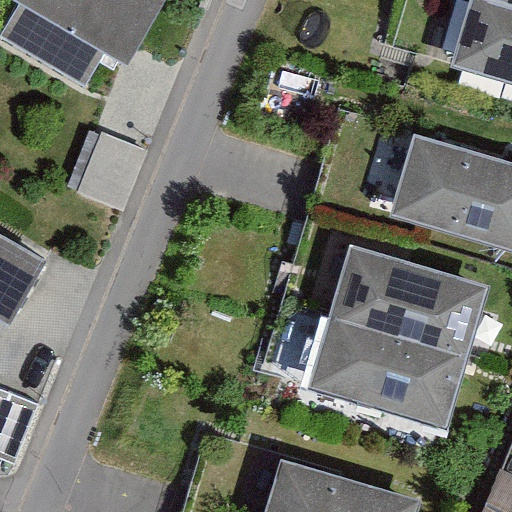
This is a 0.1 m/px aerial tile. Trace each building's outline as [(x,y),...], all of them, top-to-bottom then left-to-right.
[(17,0),(20,2),(0,35),(0,37),(85,87),(106,51),(129,65),(167,0),(17,0)] [(511,4),(495,0),(471,0),(452,65),(511,82),(511,4)] [(511,159),(414,128),(386,215),(511,255),(511,159)] [(102,132),(77,194),(124,212),(148,150),(102,132)] [(48,259),(0,230),(0,319),(9,325),(48,259)] [(491,281),(352,239),(330,317),(468,358),(491,281)] [(330,317),(310,385),(448,425),(468,358),(330,317)] [(0,388),(0,458),(14,464),(39,404),(0,388)] [(414,511),(419,495),(280,453),(262,511),(414,511)] [(509,511),(511,508),(511,482),(494,511),(509,511)]
